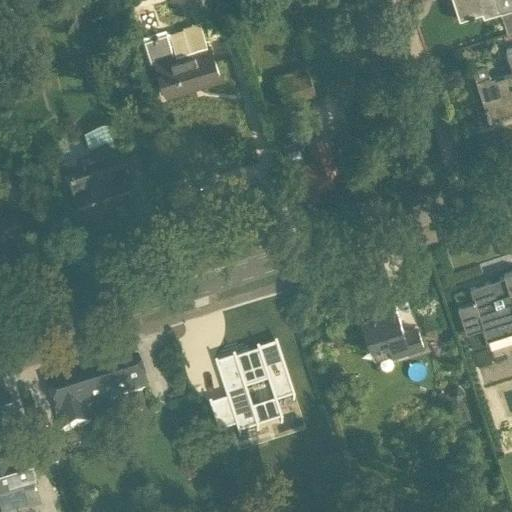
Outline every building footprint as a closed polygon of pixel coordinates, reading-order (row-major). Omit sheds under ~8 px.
[(218,0),(222,9),(232,5),(229,0),(218,0)] [(511,0),(457,0),(463,16),(459,17),(460,19),(482,11),(483,17),(500,11),(507,34),(511,32),(511,7),(511,0)] [(143,38),(142,40),(149,62),(151,63),(156,62),(167,94),(220,77),(209,42),(207,43),(176,53),(169,32),(166,30),(143,38)] [(511,59),(511,70),(493,77),(490,77),(489,74),(476,78),(488,118),(491,118),(489,112),(508,106),(511,109),(511,108),(511,46),(508,48),(511,59)] [(306,65),(275,75),(285,106),(316,95),(306,65)] [(337,165),(325,130),(304,136),(303,134),(300,136),(300,137),(283,143),(289,165),(294,163),(303,194),(319,190),(317,184),(334,179),(330,167),(337,165)] [(94,168),(66,177),(70,190),(75,204),(78,213),(131,195),(119,160),(115,149),(97,155),(100,166),(94,168)] [(211,205),(220,226),(240,218),(232,197),(211,205)] [(14,224),(0,228),(0,265),(25,257),(14,224)] [(474,299),(458,305),(466,331),(482,326),(487,338),(511,329),(511,269),(504,272),(504,275),(470,286),(474,299)] [(388,342),(392,354),(392,356),(426,345),(418,322),(402,327),(396,307),(362,318),(372,348),(388,342)] [(438,334),(435,327),(426,330),(429,338),(438,334)] [(218,368),(217,366),(215,367),(227,404),(236,429),(239,439),(241,438),(240,436),(256,431),(257,433),(258,432),(245,392),(268,385),(275,408),(277,407),(276,406),(292,400),(293,402),(295,402),(277,346),(275,347),(276,349),(259,354),(259,352),(257,353),(258,357),(252,359),(252,357),(251,358),(251,359),(243,362),(243,360),(242,361),(242,362),(236,364),(235,360),(233,361),(234,363),(218,368)] [(148,392),(144,379),(138,360),(92,374),(102,406),(148,392)] [(46,388),(52,407),(60,433),(84,427),(80,413),(102,406),(92,374),(46,388)] [(466,393),(458,382),(451,388),(451,395),(456,401),(466,393)] [(9,399),(0,401),(0,511),(15,511),(28,508),(24,494),(35,490),(35,489),(28,469),(12,474),(0,438),(0,436),(19,431),(9,399)] [(174,419),(180,440),(200,435),(194,414),(174,419)] [(57,456),(49,458),(51,467),(59,465),(57,456)]
